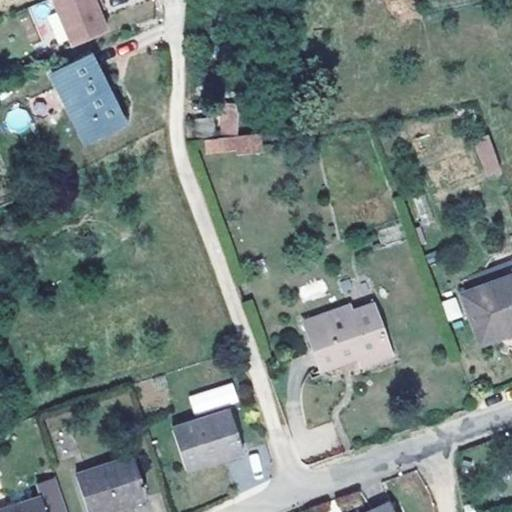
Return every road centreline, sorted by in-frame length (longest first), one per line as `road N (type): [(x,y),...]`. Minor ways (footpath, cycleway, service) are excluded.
road 1 (residential): [(293,490),(176,152),(174,0)]
road 2 (residential): [(511,418),(428,452),(293,490)]
